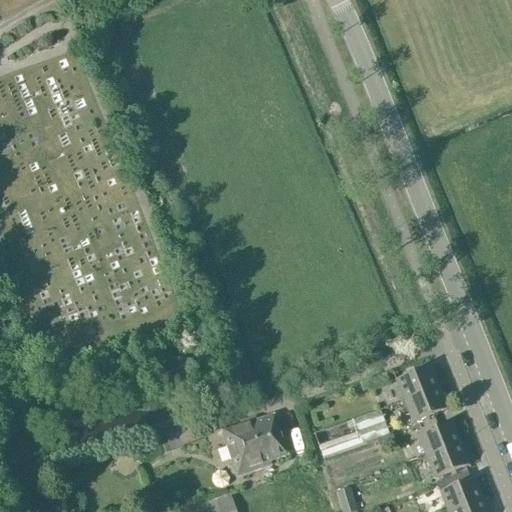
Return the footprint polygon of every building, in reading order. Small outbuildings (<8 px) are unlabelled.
[(395,381),(404,402),(438,389),(430,368),(395,381)] [(446,411),(438,389),(404,402),(412,424),(446,411)] [(270,462),(287,456),(274,417),(256,423),(255,419),(221,430),(237,478),(271,466),(270,462)] [(170,450),(180,447),(203,440),(197,424),(165,435),(170,450)] [(417,437),(426,458),(457,446),(460,445),(452,424),(417,437)] [(460,445),(457,446),(426,458),(434,480),(468,466),(460,445)] [(439,493),(446,511),(452,511),(482,501),(474,480),(439,493)] [(356,511),(349,487),(335,491),(341,511),(356,511)] [(235,511),(230,496),(183,511),(235,511)] [(486,511),(482,501),(452,511),(486,511)]
